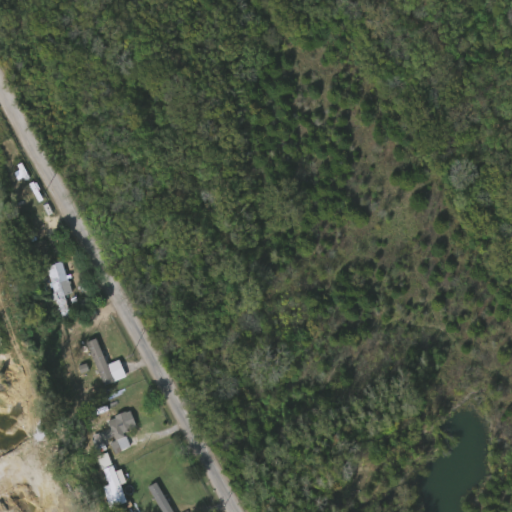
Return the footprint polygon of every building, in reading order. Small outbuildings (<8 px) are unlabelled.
[(60,291),(52,259),(35,264),(50,317),(60,314),(54,293),(60,291)] [(46,266),(62,262),(71,294),(63,296),(69,316),(61,318),(46,266)] [(114,374),(103,345),(98,347),(95,337),(79,343),(94,382),(114,374)] [(106,384),(91,345),(109,338),(124,378),(106,384)] [(119,445),(114,429),(125,426),(120,409),(95,416),(98,427),(82,431),(84,440),(99,436),(103,450),(119,445)] [(135,427),(123,432),(129,447),(119,451),(107,420),(129,412),(135,427)] [(115,480),(110,467),(103,469),(101,464),(93,467),(106,501),(114,498),(108,482),(115,480)] [(161,511),(154,498),(160,494),(169,511),(161,511)]
